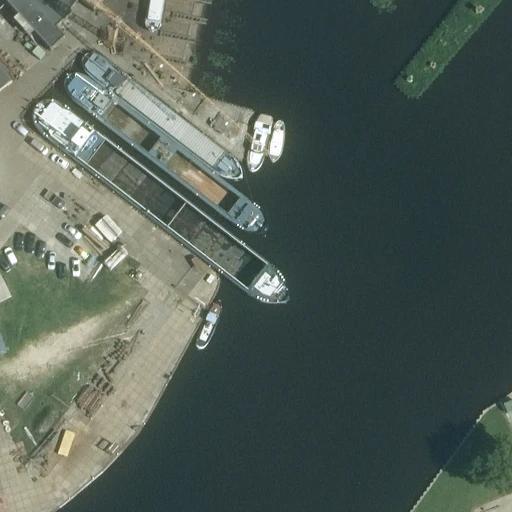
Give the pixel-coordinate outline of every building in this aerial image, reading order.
[(56,30),(71,15),(69,13),(79,1),(94,12),(103,0),(10,0),(6,4),(18,17),(13,22),(28,38),(33,33),(51,52),(65,40),(56,30)] [(167,23),(172,0),(149,0),(145,17),(167,23)] [(0,68),(0,92),(12,84),(0,68)] [(59,191),(15,227),(82,310),(114,284),(103,271),(115,261),(59,191)] [(96,232),(115,248),(123,238),(105,222),(96,232)]
